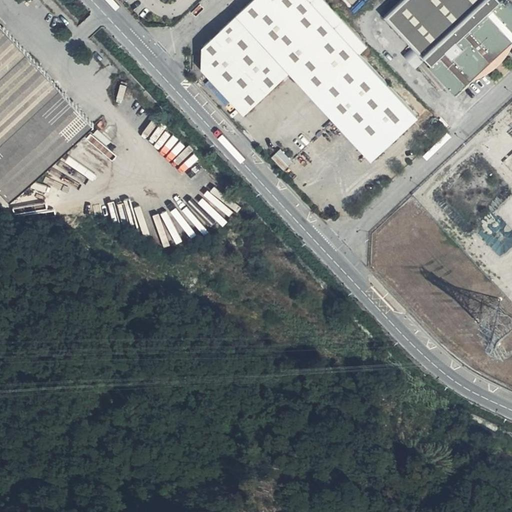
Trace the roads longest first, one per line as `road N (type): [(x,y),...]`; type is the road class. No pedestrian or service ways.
road 1 (unclassified): [(151,63),(329,257)]
road 2 (unclassified): [(329,257),(511,87)]
road 3 (unclassified): [(329,257),(439,369),(511,410)]
